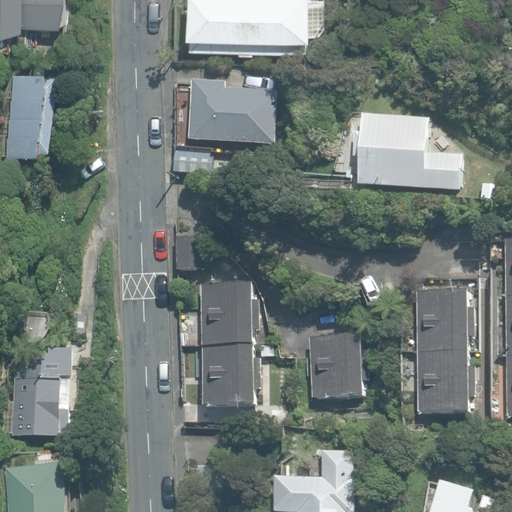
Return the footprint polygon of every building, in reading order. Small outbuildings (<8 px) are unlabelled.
[(0,0),(0,30),(31,31),(31,24),(65,23),(64,0),(0,0)] [(195,0),(194,49),(308,53),(308,42),(313,42),(314,36),(321,36),(327,28),(327,0),(195,0)] [(496,61),(507,66),(511,54),(511,49),(502,45),(496,61)] [(8,160),(43,163),(44,157),(54,157),(60,82),(15,78),(8,160)] [(276,89),(194,86),(192,143),(274,146),(276,89)] [(362,186),(464,191),(466,156),(430,154),(432,120),(366,116),(365,135),(358,134),(356,157),(363,158),(363,160),(362,161),(361,175),(362,176),(362,186)] [(213,152),(180,150),(179,174),(212,176),(213,152)] [(471,200),(500,201),(501,184),(472,183),(471,200)] [(180,237),(180,271),(207,271),(207,237),(180,237)] [(205,347),(258,346),(257,285),(204,286),(205,347)] [(421,354),(472,352),(471,293),(420,293),(421,354)] [(312,340),(315,400),(368,397),(365,337),(312,340)] [(259,405),(258,346),(205,347),(207,407),(259,405)] [(473,413),(472,352),(421,354),(422,413),(473,413)] [(16,370),(16,439),(73,439),(73,400),(64,400),(64,370),(16,370)] [(357,511),(357,452),(323,452),(323,476),(276,477),(277,511),(357,511)] [(8,470),(10,511),(75,511),(72,465),(8,470)] [(437,511),(481,511),(480,511),(475,510),(480,492),(447,482),(437,511)] [(485,496),(480,511),(481,511),(499,511),(503,501),(485,496)]
